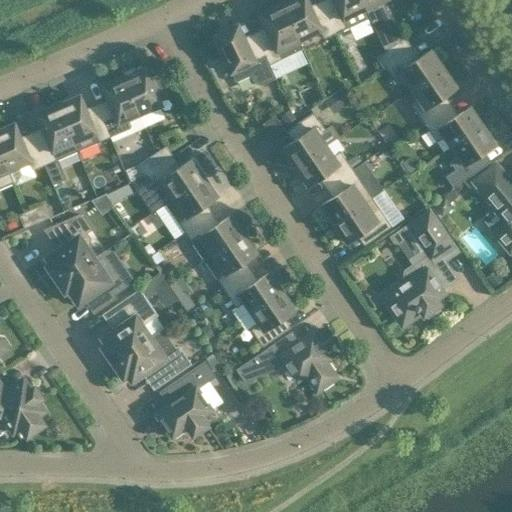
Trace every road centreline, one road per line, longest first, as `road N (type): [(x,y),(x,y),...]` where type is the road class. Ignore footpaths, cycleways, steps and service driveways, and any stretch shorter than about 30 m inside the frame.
road 1 (residential): [(398,382),(216,120),(167,13)]
road 2 (residential): [(143,469),(217,466),(282,448),(398,382)]
road 3 (residential): [(143,469),(0,261)]
road 4 (residential): [(0,86),(167,13)]
road 5 (residential): [(0,465),(143,469)]
road 6 (residential): [(398,382),(511,299)]
